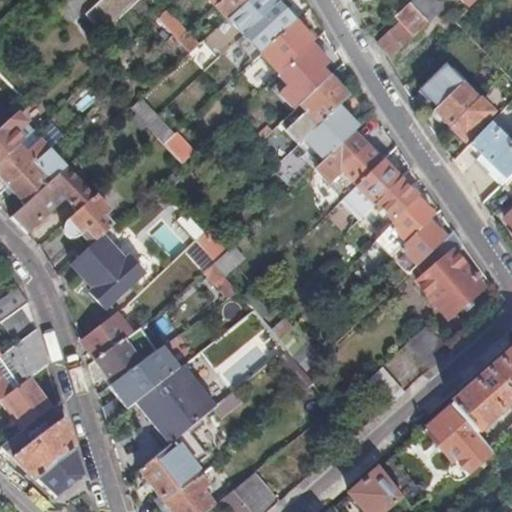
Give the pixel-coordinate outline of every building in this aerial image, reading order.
[(103,0),(86,16),(104,36),(141,1),(141,0),(103,0)] [(154,0),(141,0),(141,1),(158,19),(158,20),(166,13),(154,0)] [(251,0),(228,22),(228,21),(203,44),(218,60),(243,38),(243,37),(279,3),(276,0),(251,0)] [(224,0),(215,9),(228,21),(228,22),(251,0),(224,0)] [(395,18),(400,23),(377,45),(391,60),(428,25),(442,11),(432,0),(413,0),(410,3),(395,18)] [(460,0),(469,9),(478,0),(460,0)] [(279,3),(243,37),(243,38),(261,56),(297,23),(280,4),(279,3)] [(166,13),(158,20),(174,37),(179,42),(187,36),(166,13)] [(315,43),(297,23),(261,56),(279,76),(284,72),(312,46),(315,43)] [(187,36),(179,42),(190,55),(199,48),(187,35),(187,36)] [(312,46),(284,72),(295,83),(289,88),(280,96),(295,112),(329,79),(331,77),(323,69),(329,64),(312,46)] [(442,105),(433,114),(450,130),(478,101),(444,68),(425,87),(442,105)] [(279,76),(289,88),(295,83),(284,72),(279,76)] [(349,100),(329,79),(295,112),(280,126),(299,147),(304,142),(339,109),(349,100)] [(141,101),(131,110),(146,126),(156,117),(141,101)] [(479,102),(478,101),(450,130),(464,144),(492,115),(479,102)] [(504,137),(511,128),(511,104),(509,102),(489,123),(504,137)] [(360,129),(339,109),(304,142),(324,163),(355,134),(360,129)] [(33,133),(18,115),(0,131),(0,163),(18,146),(22,143),(33,133)] [(156,117),(146,126),(158,140),(164,146),(174,137),(156,117)] [(508,144),(489,126),(468,148),(504,184),(511,176),(511,141),(508,144)] [(59,141),(52,132),(41,143),(49,151),(59,141)] [(355,134),(324,163),(315,171),(344,201),(383,163),(355,134)] [(174,137),(164,146),(182,166),(194,155),(176,135),(174,137)] [(26,154),(18,146),(0,163),(0,190),(1,190),(4,192),(8,189),(34,164),(49,151),(41,143),(39,142),(26,154)] [(49,151),(34,164),(52,183),(66,170),(49,151)] [(401,181),(383,163),(344,201),(343,202),(362,220),(376,206),(401,181)] [(52,183),(34,164),(8,189),(25,208),(52,183)] [(66,170),(52,183),(25,208),(11,220),(26,235),(65,200),(77,214),(93,199),(66,170)] [(511,176),(504,184),(493,194),(504,205),(511,196),(511,176)] [(419,200),(401,181),(376,206),(394,225),(417,201),(419,200)] [(93,199),(77,214),(65,225),(63,230),(63,232),(64,235),(66,238),(70,240),(73,241),(76,240),(78,239),(81,237),(88,231),(98,243),(102,239),(113,229),(103,218),(109,212),(95,197),(93,199)] [(434,218),(417,201),(394,225),(382,237),(399,253),(428,224),(434,218)] [(178,221),(178,222),(196,242),(197,243),(204,236),(184,216),(178,221)] [(445,242),(428,224),(399,253),(396,256),(412,273),(417,269),(445,242)] [(484,289),(454,254),(463,245),(455,232),(445,242),(417,269),(425,279),(418,284),(448,320),(484,289)] [(210,236),(207,233),(204,236),(197,243),(214,266),(229,250),(215,233),(210,236)] [(102,239),(98,243),(71,267),(92,290),(123,262),(102,239)] [(242,260),(232,248),(214,266),(223,277),(242,260)] [(214,266),(205,274),(229,301),(239,294),(223,277),(214,266)] [(17,289),(0,300),(0,321),(0,322),(26,303),(17,289)] [(251,293),(244,299),(256,312),(263,306),(251,293)] [(0,322),(15,341),(34,328),(26,303),(0,322)] [(256,312),(219,341),(234,361),(272,332),(263,321),(256,312)] [(132,337),(117,316),(81,343),(95,363),(132,337)] [(310,342),(297,326),(280,342),(281,344),(293,359),(306,346),(310,342)] [(426,326),(407,344),(431,372),(450,354),(426,326)] [(139,331),(132,337),(95,363),(89,368),(95,388),(106,379),(112,387),(156,355),(139,331)] [(35,332),(6,353),(26,381),(28,379),(46,366),(35,332)] [(280,342),(272,332),(234,361),(250,382),(278,359),(273,351),(281,344),(280,342)] [(219,341),(204,353),(219,373),(234,361),(219,341)] [(306,346),(293,359),(300,367),(306,375),(319,362),(306,346)] [(163,349),(156,355),(112,387),(109,389),(119,402),(103,415),(107,428),(128,412),(158,389),(159,388),(149,375),(159,367),(155,362),(166,355),(163,349)] [(6,353),(0,357),(0,400),(1,399),(26,381),(6,353)] [(511,353),(451,407),(477,437),(511,406),(511,353)] [(234,361),(219,373),(235,395),(250,382),(234,361)] [(300,367),(290,374),(305,393),(314,386),(306,375),(300,367)] [(383,371),(363,387),(385,412),(404,395),(383,371)] [(26,381),(1,399),(24,430),(50,410),(28,379),(26,381)] [(168,402),(158,389),(128,412),(138,426),(168,402)] [(242,404),(235,395),(214,412),(221,421),(242,404)] [(50,410),(24,430),(0,447),(0,448),(11,459),(63,419),(58,404),(50,410)] [(481,441),(451,407),(423,431),(453,465),(455,463),(467,477),(493,454),(488,449),(483,443),(481,441)] [(74,451),(63,419),(11,459),(35,481),(74,451)] [(501,436),(497,431),(483,443),(488,449),(501,436)] [(187,434),(139,473),(164,507),(202,476),(195,467),(206,457),(187,434)] [(82,477),(74,451),(35,481),(54,499),(82,477)] [(393,458),(379,470),(402,500),(410,510),(424,499),(393,458)] [(202,476),(164,507),(168,511),(209,511),(216,507),(204,492),(211,487),(209,485),(223,474),(216,465),(202,476)] [(402,500),(379,470),(349,496),(362,511),(388,511),(394,507),(402,500)] [(254,476),(234,492),(250,511),(270,511),(278,505),(254,476)] [(250,511),(234,492),(221,502),(229,511),(250,511)] [(402,500),(394,507),(397,511),(411,511),(410,510),(402,500)]
